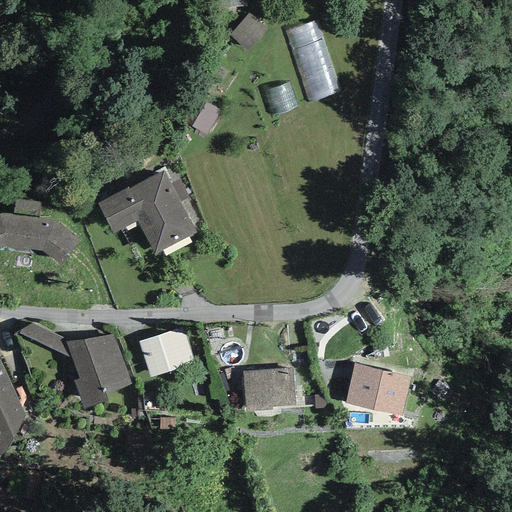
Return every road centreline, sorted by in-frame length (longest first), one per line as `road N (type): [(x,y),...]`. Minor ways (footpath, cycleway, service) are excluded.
road 1 (unclassified): [(389,0),(344,280),(318,303),(208,317),(36,316),(0,299)]
road 2 (unknown): [(436,0),(412,174)]
